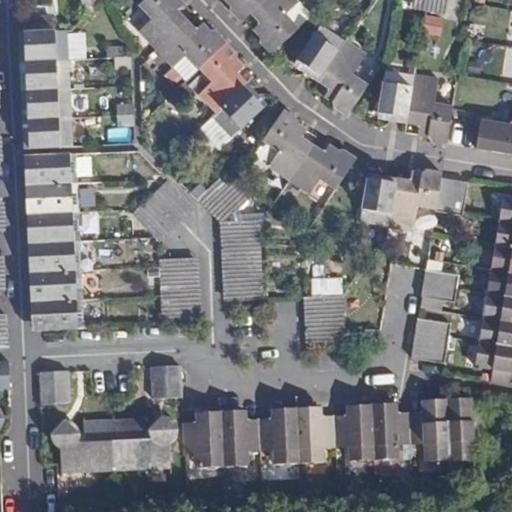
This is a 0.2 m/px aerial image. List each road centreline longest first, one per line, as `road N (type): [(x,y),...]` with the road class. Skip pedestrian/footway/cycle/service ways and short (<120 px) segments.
road 1 (residential): [(5,0),(21,355)]
road 2 (residential): [(213,346),(215,387),(380,378),(405,284)]
road 3 (residential): [(21,355),(213,346)]
road 4 (residential): [(21,355),(28,511)]
